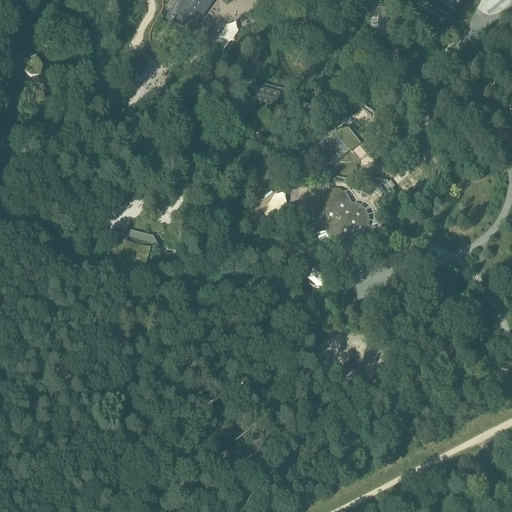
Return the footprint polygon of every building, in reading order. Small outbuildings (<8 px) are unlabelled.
[(207,7),(206,3),(193,5),(192,7),(182,0),(179,0),(164,21),(176,30),(184,18),(194,25),(207,7)] [(217,0),(205,0),(206,3),(207,7),(194,25),(184,18),(176,30),(194,33),(217,0)] [(451,9),(452,7),(457,1),(457,0),(462,0),(490,13),(507,0),(416,0),(415,2),(414,2),(415,3),(413,6),(414,6),(416,3),(417,4),(417,5),(444,20),(450,9),(451,9)] [(19,71),(23,71),(31,78),(40,76),(42,66),(36,59),(25,62),(22,62),(20,70),(19,71)] [(263,117),(271,120),(278,94),(252,87),(247,104),(265,109),(263,117)] [(340,133),(337,134),(352,154),(343,161),(342,161),(343,163),(353,154),(357,151),(360,148),(361,147),(348,131),(347,131),(344,132),(340,133)] [(26,136),(26,141),(37,135),(34,132),(30,134),(26,136)] [(331,145),(314,158),(326,174),(342,161),(343,161),(352,154),(337,134),(336,134),(329,140),(328,140),(331,145)] [(337,247),(338,247),(340,247),(342,247),(344,247),(347,247),(348,246),(350,245),(352,245),(354,244),(356,243),(358,241),(359,240),(361,239),(362,237),(363,235),(364,234),(365,232),(366,230),(367,229),(367,227),(367,226),(368,224),(368,223),(367,221),(367,220),(366,218),(366,217),(365,215),(364,214),(364,213),(363,212),(362,211),(360,210),(359,209),(358,209),(357,208),(355,208),(354,208),(353,207),(351,208),(350,208),(349,206),(349,204),(348,202),(347,200),(346,199),(344,196),(343,195),(342,194),(341,193),(339,193),(338,192),(337,192),(335,192),(334,191),(333,192),(331,192),(329,192),(327,193),(326,194),(324,195),(322,196),(321,197),(320,198),(318,200),(317,201),(316,204),(315,205),(315,206),(314,208),(314,209),(314,210),(314,212),(315,213),(315,214),(316,216),(317,218),(319,219),(320,221),(321,222),(323,224),(325,225),(326,226),(326,227),(326,229),(325,230),(325,232),(326,233),(326,235),(326,236),(327,238),(327,239),(328,241),(329,242),(330,243),(331,244),(333,245),(334,246),(335,246),(337,247)] [(350,193),(345,194),(349,200),(351,206),(357,206),(363,209),(367,213),(370,220),(371,224),(376,225),(381,225),(380,218),(378,208),(373,201),(364,195),(355,194),(350,193)] [(283,194),(273,196),(263,213),(265,224),(275,220),(285,204),(283,194)] [(148,253),(151,252),(147,243),(125,238),(116,243),(120,249),(118,258),(111,261),(117,271),(137,276),(145,272),(143,269),(148,253)] [(363,311),(352,290),(347,292),(356,311),(357,314),(363,311)]
